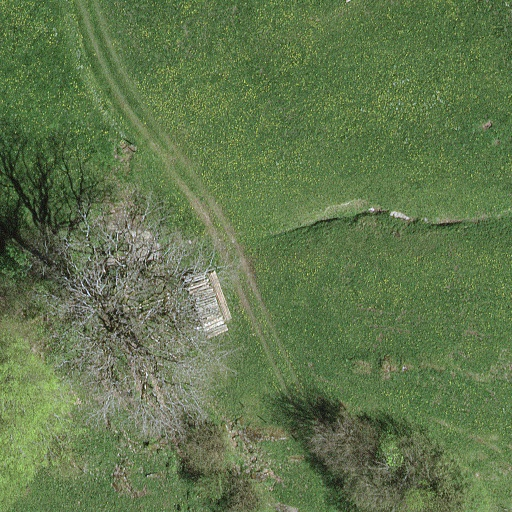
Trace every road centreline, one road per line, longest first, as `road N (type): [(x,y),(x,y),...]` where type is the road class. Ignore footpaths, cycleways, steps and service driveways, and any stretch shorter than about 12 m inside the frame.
road 1 (track): [(343,511),(220,226),(146,146)]
road 2 (track): [(80,0),(105,90),(146,146)]
